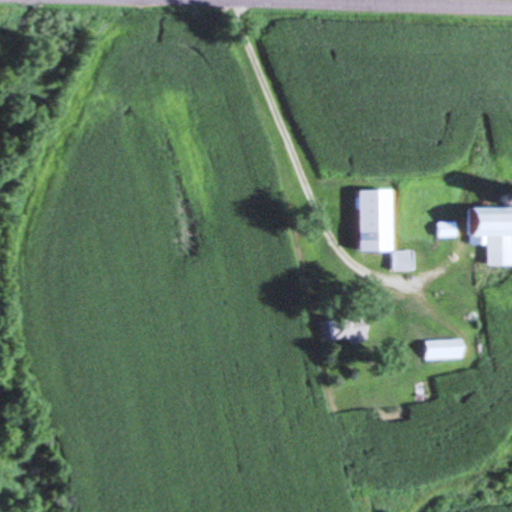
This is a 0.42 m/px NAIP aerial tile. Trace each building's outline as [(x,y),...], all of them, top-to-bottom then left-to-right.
[(355,190),(355,252),(389,252),(389,190),(355,190)] [(511,267),(511,237),(511,208),(511,209),(511,221),(454,221),(454,224),(436,224),(436,237),(485,237),(485,267),(511,267)] [(353,344),(368,341),(362,315),(323,324),(328,342),(351,337),(353,344)] [(472,335),(476,352),(491,349),(487,332),(472,335)] [(425,350),(427,362),(463,357),(462,344),(425,350)] [(464,381),(415,382),(416,413),(465,412),(464,381)]
